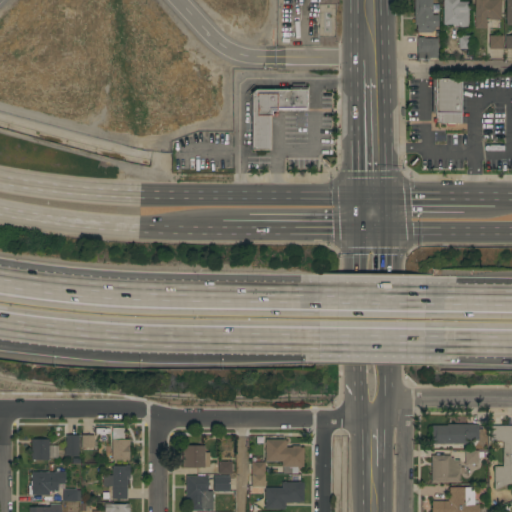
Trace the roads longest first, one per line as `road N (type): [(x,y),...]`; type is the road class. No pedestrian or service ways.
road 1 (residential): [(0,410),(321,422),(371,411)]
road 2 (primary): [(370,200),(144,199),(0,181)]
road 3 (motorway): [(0,321),(96,333),(317,338)]
road 4 (motorway): [(316,299),(105,295),(0,283)]
road 5 (primary): [(0,211),(117,228),(222,231)]
road 6 (residential): [(371,411),(404,399),(511,399)]
road 7 (primary): [(370,231),(511,234)]
road 8 (secondary): [(370,200),(369,69)]
road 9 (primary): [(496,201),(370,200)]
road 10 (primary): [(248,231),(370,231)]
